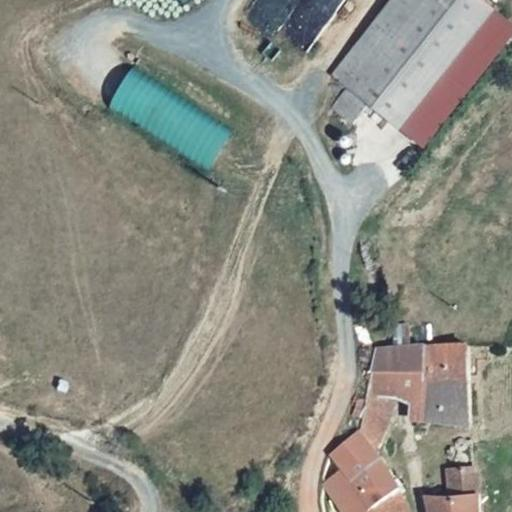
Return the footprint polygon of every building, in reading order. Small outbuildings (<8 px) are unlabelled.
[(258,0),(236,33),(262,50),(275,30),(309,53),(345,0),(258,0)] [(417,140),(508,20),(483,0),(390,0),(333,78),(344,90),(368,108),(417,140)] [(133,68),(106,109),(203,173),(230,132),(133,68)] [(346,129),(368,108),(344,90),(326,108),(346,129)] [(431,342),(404,341),(377,342),(368,438),(386,474),(398,397),(423,398),(431,395),(431,342)] [(474,421),(475,342),(431,342),(431,395),(423,398),(425,420),(474,421)] [(368,511),(397,498),(386,474),(368,438),(338,449),(367,510),(368,511)] [(362,511),(367,510),(338,449),(330,461),(327,468),(323,478),(322,484),(319,498),(319,507),(320,511),(362,511)] [(433,511),(469,511),(461,470),(438,474),(442,497),(431,499),(433,511)] [(401,511),(397,498),(368,511),(401,511)]
